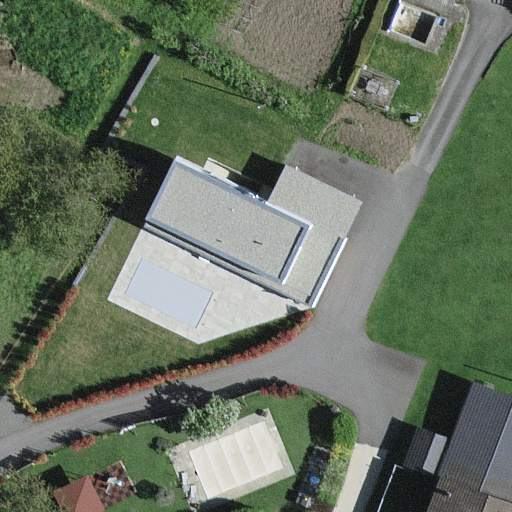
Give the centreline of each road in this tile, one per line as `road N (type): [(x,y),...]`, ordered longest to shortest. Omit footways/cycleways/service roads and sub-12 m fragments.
road 1 (residential): [(0,454),(100,416),(357,345)]
road 2 (residential): [(380,204),(431,149),(498,9)]
road 3 (residential): [(380,204),(353,323),(357,345)]
